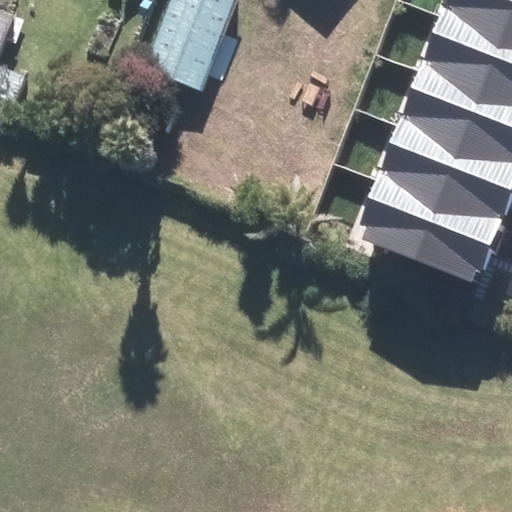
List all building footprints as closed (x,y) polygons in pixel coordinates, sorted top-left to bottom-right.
[(244,0),(180,0),(151,77),(206,98),(244,0)] [(511,0),(446,0),(440,16),(511,43),(511,0)] [(0,77),(22,18),(0,10),(0,77)] [(511,43),(440,16),(421,68),(511,102),(511,43)] [(511,102),(421,68),(398,125),(511,168),(511,102)] [(511,198),(511,168),(398,125),(377,179),(501,228),(511,198)] [(501,228),(377,179),(360,223),(366,225),(361,239),(470,279),(474,268),(483,271),(501,228)]
